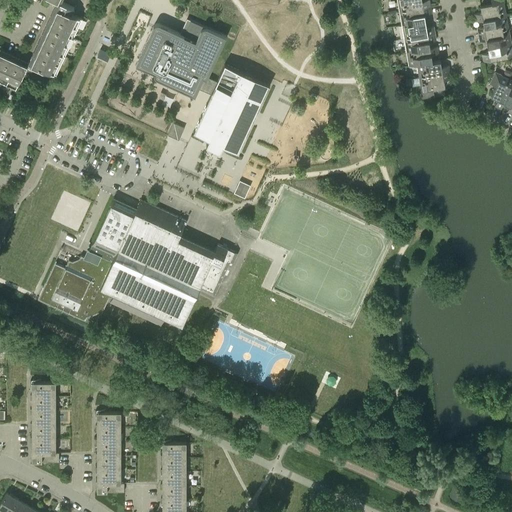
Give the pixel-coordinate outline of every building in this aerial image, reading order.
[(57,8),(49,26),(72,36),(80,18),(72,14),(74,8),(58,0),(55,7),(57,8)] [(398,0),(400,11),(430,6),(428,0),(423,0),(422,0),(421,0),(398,0)] [(476,21),(483,20),(483,19),(506,15),(503,2),(504,2),(503,0),(491,0),(492,4),(480,6),(481,12),(475,14),(476,21)] [(431,13),(430,6),(400,11),(402,25),(425,21),(424,14),(431,13)] [(508,29),(506,15),(483,19),(483,20),(484,26),(477,27),(478,34),(508,29)] [(195,95),(198,88),(201,82),(205,83),(208,76),(226,36),(190,20),(186,29),(186,30),(184,35),(161,24),(160,24),(158,23),(154,25),(153,26),(136,64),(148,70),(148,69),(154,72),(154,73),(154,74),(154,75),(155,76),(156,77),(157,78),(158,78),(195,95)] [(402,25),(405,38),(435,33),(433,26),(426,27),(425,21),(402,25)] [(63,55),(72,36),(49,26),(40,45),(63,55)] [(511,42),(508,29),(478,34),(480,41),(486,40),(488,46),(511,42)] [(436,40),(435,33),(405,38),(407,51),(430,48),(430,47),(429,41),(436,40)] [(482,54),(482,56),(483,61),(511,55),(511,49),(511,42),(488,46),(489,52),(482,54)] [(54,74),(63,55),(40,45),(31,63),(54,74)] [(430,48),(407,51),(409,65),(417,64),(432,61),(431,55),(438,53),(437,46),(430,47),(430,48)] [(111,53),(109,52),(101,48),(97,55),(107,60),(111,53)] [(0,73),(8,55),(0,51),(0,73)] [(27,64),(8,55),(0,73),(0,79),(17,87),(27,64)] [(440,59),(432,61),(417,64),(419,77),(449,72),(448,65),(441,66),(440,59)] [(217,81),(208,76),(205,83),(201,82),(198,88),(211,93),(193,131),(209,138),(206,145),(220,151),(223,145),(238,152),(270,84),(225,63),(217,81)] [(450,79),(449,72),(419,77),(422,90),(421,90),(422,97),(444,93),(443,87),(445,87),(444,80),(450,79)] [(504,102),(511,83),(511,80),(501,75),(502,75),(495,72),(490,83),(496,86),(491,96),(497,99),(494,105),(501,108),(504,102)] [(174,122),(168,135),(179,140),(184,127),(174,122)] [(250,185),(239,180),(234,193),(244,198),(250,185)] [(38,298),(49,303),(85,320),(87,317),(99,312),(102,313),(109,297),(111,298),(110,300),(161,323),(164,315),(182,323),(198,288),(214,295),(230,261),(233,262),(237,253),(218,244),(214,252),(179,236),(186,220),(163,210),(141,200),(137,208),(113,197),(86,257),(80,255),(79,258),(72,261),(69,259),(65,267),(54,262),(38,298)] [(30,394),(30,397),(56,397),(56,381),(35,381),(35,379),(30,379),(30,385),(35,385),(35,394),(30,394)] [(30,409),(30,411),(56,411),(56,397),(30,397),(30,399),(35,399),(35,409),(30,409)] [(96,424),(96,427),(121,427),(122,412),(100,411),(100,410),(96,410),(96,415),(100,415),(100,424),(96,424)] [(30,423),(30,425),(56,425),(56,411),(30,411),(30,414),(35,413),(35,423),(30,423)] [(30,437),(30,440),(56,439),(56,425),(30,425),(30,428),(35,428),(35,437),(30,437)] [(95,438),(95,441),(121,441),(121,427),(96,427),(95,429),(100,429),(100,438),(95,438)] [(56,452),(56,439),(30,440),(30,442),(35,442),(35,453),(32,453),(32,461),(59,461),(59,452),(56,452)] [(161,455),(161,457),(186,457),(187,442),(165,442),(165,440),(161,440),(161,445),(165,445),(165,455),(161,455)] [(95,453),(95,455),(121,455),(121,441),(95,441),(95,443),(100,443),(100,453),(95,453)] [(95,466),(95,469),(121,469),(121,455),(95,455),(95,458),(100,458),(100,467),(95,466)] [(161,468),(161,471),(186,471),(186,457),(161,457),(161,460),(165,460),(165,468),(161,468)] [(121,483),(121,469),(95,469),(95,472),(100,472),(100,482),(97,482),(97,491),(124,491),(124,483),(121,483)] [(161,483),(161,486),(186,486),(186,471),(161,471),(161,474),(165,474),(165,483),(161,483)] [(161,497),(161,499),(186,500),(186,486),(161,486),(161,488),(165,488),(165,497),(161,497)] [(0,506),(9,511),(17,498),(6,492),(0,502),(0,506)] [(23,511),(28,505),(17,498),(9,511),(23,511)] [(185,511),(186,500),(161,499),(160,502),(165,502),(165,511),(185,511)]
